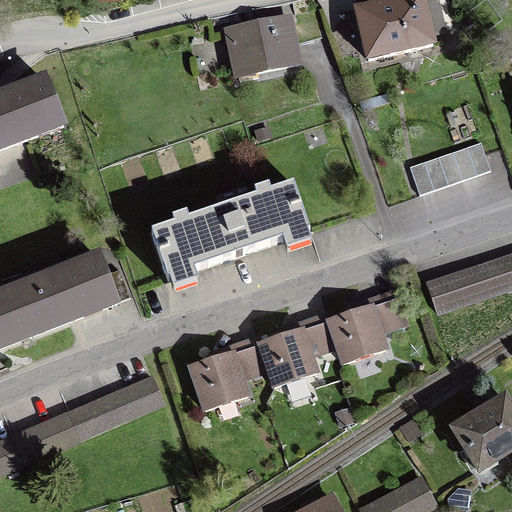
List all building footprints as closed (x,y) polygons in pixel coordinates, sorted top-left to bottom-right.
[(433,46),(430,34),(446,30),(438,0),(408,0),(357,12),(368,61),(433,46)] [(258,78),(257,74),(298,66),(288,19),(229,32),(240,82),(258,78)] [(0,99),(0,150),(63,127),(45,83),(7,97),(0,99)] [(420,197),(491,172),(481,144),(410,169),(420,197)] [(294,185),(151,234),(168,281),(310,233),(294,185)] [(511,289),(511,257),(428,286),(438,315),(511,289)] [(99,260),(16,292),(33,336),(130,299),(119,271),(105,276),(99,260)] [(0,349),(33,336),(16,292),(0,298),(0,349)] [(343,318),(329,323),(343,365),(386,351),(372,308),(357,313),(348,308),(343,318)] [(274,341),(260,346),(274,389),(317,374),(302,331),(288,336),(278,332),(274,341)] [(210,355),(205,363),(190,369),(205,412),(248,397),(233,355),(219,360),(210,355)] [(0,476),(164,406),(152,378),(0,443),(0,476)] [(511,412),(505,401),(454,431),(479,472),(511,451),(511,412)] [(361,511),(425,511),(435,507),(421,480),(362,511),(361,511)] [(338,511),(332,500),(318,507),(315,501),(301,508),(303,511),(338,511)]
